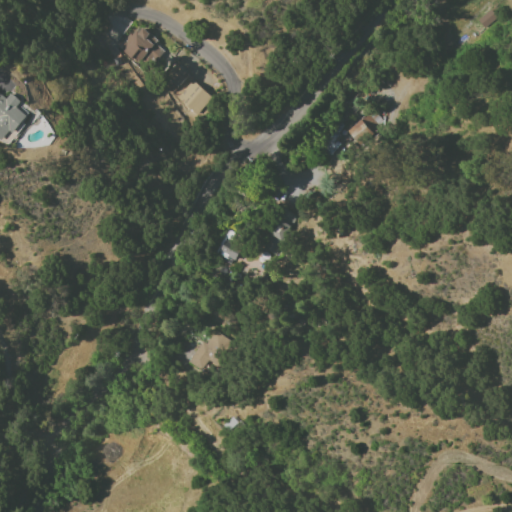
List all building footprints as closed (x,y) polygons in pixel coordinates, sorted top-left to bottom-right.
[(128,40),(133,35),(135,37),(139,31),(142,34),(146,30),(153,36),(161,43),(158,46),(166,54),(152,70),(123,50),(124,49),(123,48),(128,43),(128,44),(130,42),(128,40)] [(181,88),(166,73),(174,62),(190,77),(181,88)] [(180,99),(196,82),(215,99),(199,116),(180,99)] [(0,137),(0,92),(10,100),(13,96),(24,103),(19,109),(30,118),(16,135),(14,133),(5,142),(0,137)] [(350,133),(364,122),(375,112),(385,123),(381,131),(362,146),(350,133)] [(326,162),(318,156),(323,150),(322,148),(327,143),(325,142),(335,131),(343,137),(339,143),(343,145),(333,157),(331,155),(326,162)] [(284,242),(270,234),(289,211),(298,218),(297,222),(294,228),(293,228),(288,234),(284,242)] [(233,266),(218,257),(221,251),(222,252),(229,241),(225,239),(230,231),(246,239),(239,249),(243,252),(238,262),(236,261),(233,266)] [(278,257),(266,249),(268,247),(264,245),(271,235),(286,244),(278,257)] [(191,363),(206,342),(219,351),(203,373),(191,363)] [(228,426),(236,418),(243,425),(234,433),(228,426)]
